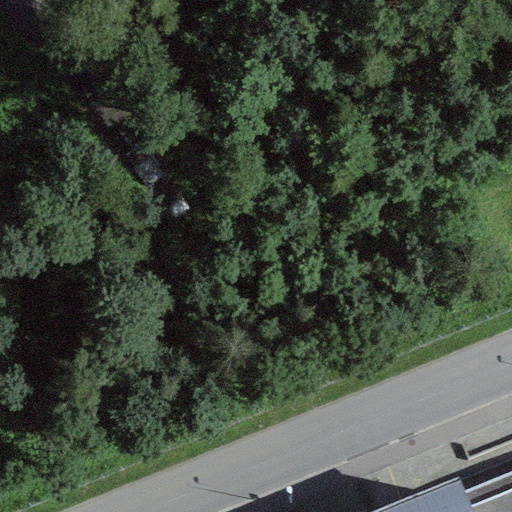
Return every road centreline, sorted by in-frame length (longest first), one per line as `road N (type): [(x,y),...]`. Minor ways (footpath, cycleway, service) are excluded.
road 1 (residential): [(136,511),(511,360)]
road 2 (track): [(190,222),(12,0)]
